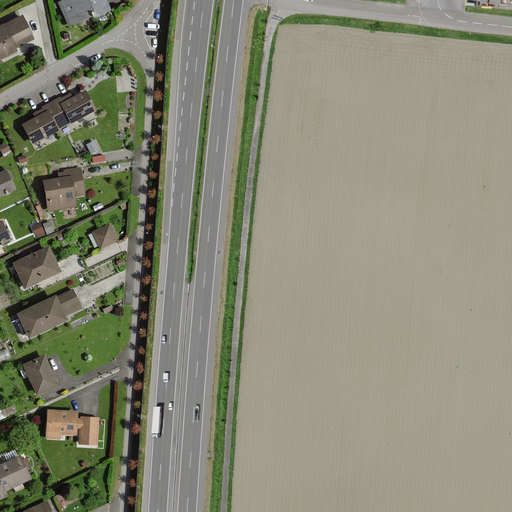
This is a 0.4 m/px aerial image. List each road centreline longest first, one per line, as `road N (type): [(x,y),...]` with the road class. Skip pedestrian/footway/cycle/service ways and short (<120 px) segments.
road 1 (track): [(222,511),(249,190),(272,23),(283,0)]
road 2 (motorway): [(187,511),(233,0)]
road 3 (motorway): [(203,0),(157,511)]
road 4 (residential): [(120,511),(150,88),(141,27)]
road 5 (unclassified): [(283,0),(511,27)]
road 6 (residential): [(0,102),(141,27)]
